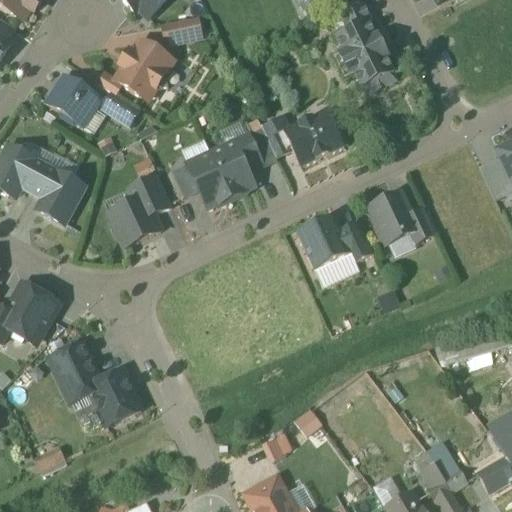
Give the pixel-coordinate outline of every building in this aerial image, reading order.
[(0,0),(0,13),(31,32),(38,21),(45,25),(54,10),(47,6),(50,0),(0,0)] [(175,0),(120,0),(157,26),(175,0)] [(404,82),(365,5),(341,16),(347,29),(337,33),(350,62),(344,65),(353,86),(363,82),(370,98),(404,82)] [(209,48),(204,26),(173,33),(178,55),(209,48)] [(0,32),(0,77),(20,45),(0,32)] [(180,69),(144,47),(119,89),(155,111),(180,69)] [(109,106),(68,82),(51,112),(91,136),(109,106)] [(142,120),(114,103),(105,116),(134,134),(142,120)] [(261,141),(216,162),(238,210),(264,198),(251,171),(270,162),(261,141)] [(511,178),(511,146),(500,151),(511,178)] [(52,174),(11,151),(0,171),(0,197),(23,210),(29,199),(37,203),(52,174)] [(216,162),(192,173),(205,201),(213,221),(238,210),(216,162)] [(205,201),(192,173),(179,179),(193,207),(205,201)] [(52,174),(37,203),(45,207),(39,218),(69,234),(90,194),(52,174)] [(138,212),(113,222),(129,260),(167,244),(160,228),(176,221),(161,185),(132,198),(138,212)] [(407,201),(376,214),(393,255),(416,246),(419,253),(442,243),(431,217),(417,223),(407,201)] [(14,311),(1,304),(0,305),(0,350),(5,354),(15,335),(44,351),(69,306),(30,284),(14,311)] [(89,345),(51,361),(75,416),(98,406),(112,437),(152,420),(133,376),(107,387),(89,345)] [(442,470),(459,497),(472,489),(456,462),(442,470)] [(493,502),(511,490),(511,474),(506,465),(480,480),(493,502)] [(434,502),(440,511),(462,511),(455,499),(459,497),(442,470),(425,480),(437,500),(434,502)] [(292,511),(278,485),(276,483),(246,500),(252,511),(292,511)] [(423,511),(416,499),(394,511),(423,511)]
